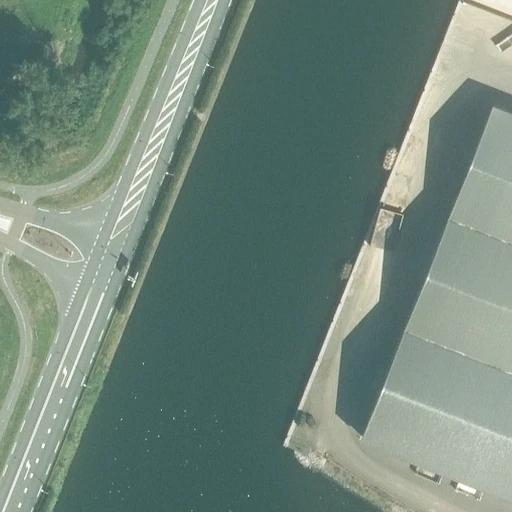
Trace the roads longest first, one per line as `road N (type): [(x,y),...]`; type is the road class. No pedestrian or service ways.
road 1 (primary): [(113,249),(213,0)]
road 2 (primary): [(10,511),(97,289)]
road 3 (secondary): [(113,249),(0,206)]
